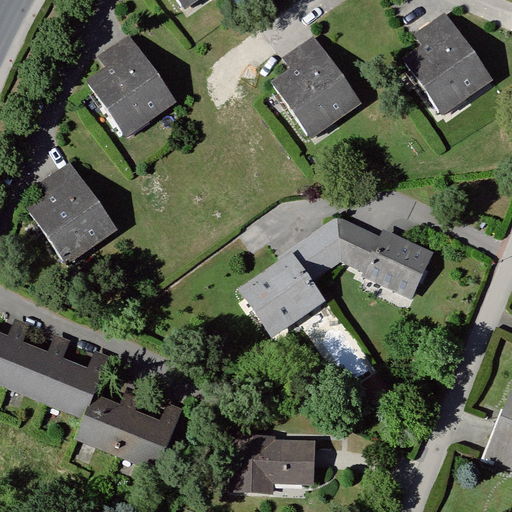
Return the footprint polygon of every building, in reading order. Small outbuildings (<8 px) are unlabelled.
[(207,0),(176,0),(187,15),(207,0)] [(493,80),(443,9),(416,28),(426,42),(404,57),(444,114),(493,80)] [(174,105),(125,34),(98,53),(108,66),(85,82),(125,139),(174,105)] [(360,108),(311,37),(284,56),(294,70),(272,85),(312,142),(360,108)] [(117,228),(67,157),(41,176),(50,190),(28,205),(68,262),(117,228)] [(380,234),(339,215),(293,249),(314,278),(341,258),(364,269),(380,234)] [(384,226),(380,234),(364,269),(419,295),(440,252),(384,226)] [(314,278),(293,249),(244,285),(277,330),(326,294),(314,278)] [(0,378),(88,415),(99,388),(107,368),(0,323),(0,378)] [(175,421),(99,388),(88,415),(80,431),(157,464),(175,421)] [(511,391),(489,449),(511,457),(511,391)] [(280,431),(232,430),(231,488),(275,490),(275,482),(316,483),(318,438),(279,437),(280,431)]
